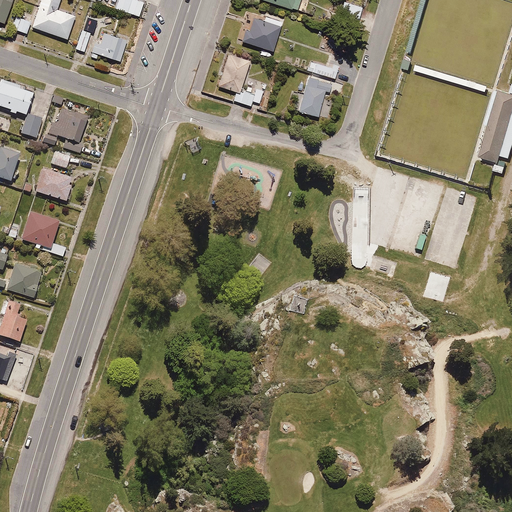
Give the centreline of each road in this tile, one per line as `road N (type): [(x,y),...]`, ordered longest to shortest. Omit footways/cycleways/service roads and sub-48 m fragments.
road 1 (primary): [(155,107),(27,511)]
road 2 (residential): [(342,147),(155,107)]
road 3 (residential): [(155,107),(0,58)]
road 4 (residential): [(342,147),(391,0)]
